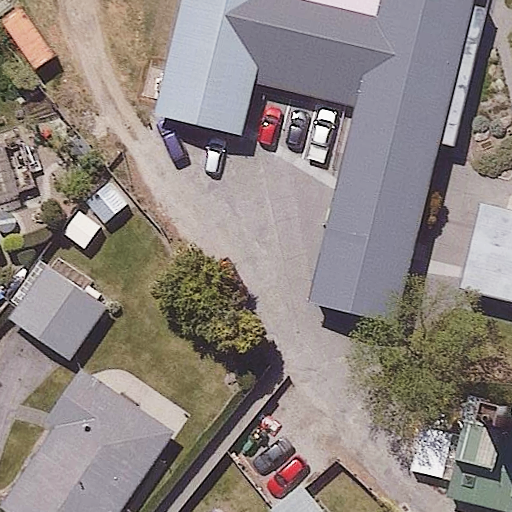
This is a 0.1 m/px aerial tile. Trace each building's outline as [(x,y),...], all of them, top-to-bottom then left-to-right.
[(196,0),(170,116),(254,135),(267,80),(361,101),(382,8),(346,0),(196,0)] [(481,0),(384,0),(314,300),(406,321),(447,144),(460,147),(493,11),(480,8),(481,0)] [(511,211),(480,205),(462,290),(511,301),(511,211)] [(115,301),(38,251),(2,308),(79,357),(115,301)] [(121,511),(179,419),(93,366),(3,511),(121,511)] [(511,511),(511,401),(466,391),(456,435),(423,426),(414,470),(460,484),(455,500),(507,511),(511,511)] [(331,511),(307,484),(277,510),(279,511),(331,511)] [(244,511),(218,491),(201,511),(244,511)]
